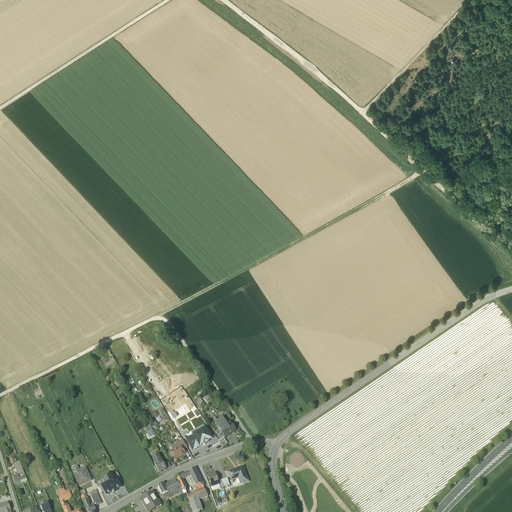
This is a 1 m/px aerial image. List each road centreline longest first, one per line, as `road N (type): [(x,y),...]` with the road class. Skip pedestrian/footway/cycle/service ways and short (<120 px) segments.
road 1 (track): [(511,253),(362,112),(223,0)]
road 2 (track): [(252,443),(162,318),(0,395)]
road 3 (track): [(156,317),(425,170)]
road 4 (unclassified): [(275,446),(460,313),(511,290)]
road 5 (track): [(0,108),(168,0)]
road 6 (residential): [(105,511),(192,464),(256,441),(275,446)]
road 7 (track): [(362,112),(471,0)]
